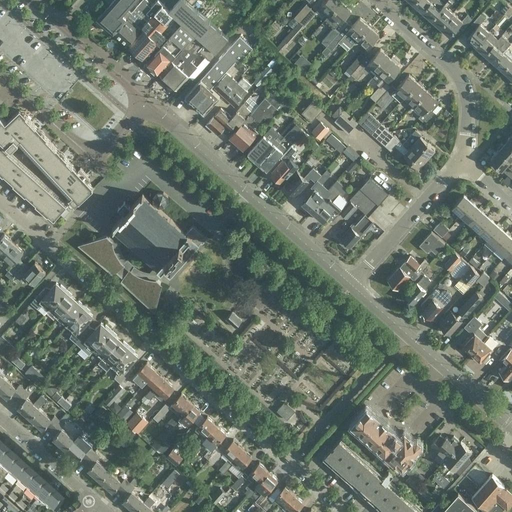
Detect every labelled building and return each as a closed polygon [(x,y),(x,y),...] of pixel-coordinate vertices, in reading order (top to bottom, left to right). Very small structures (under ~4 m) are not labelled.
[(134,0),(113,0),(109,4),(126,19),(127,18),(123,14),(134,0)] [(147,21),(155,13),(156,11),(146,3),(148,1),(147,0),(141,0),(129,17),(134,21),(132,23),(133,24),(135,26),(143,17),(147,21)] [(186,0),(177,0),(169,10),(182,21),(196,34),(204,41),(216,52),(229,38),(186,0)] [(210,0),(204,0),(200,6),(214,17),(221,8),(210,0)] [(322,10),(329,16),(342,1),(341,0),(325,0),(317,10),(320,13),(322,10)] [(417,0),(414,3),(423,11),(433,0),(417,0)] [(439,0),(433,0),(423,11),(432,19),(449,0),(448,0),(446,0),(444,4),(439,0)] [(449,0),(432,19),(441,27),(454,12),(449,7),(452,3),(449,0)] [(329,16),(325,20),(334,28),(346,15),(352,9),(342,1),(337,7),(329,16)] [(294,17),(289,24),(293,27),(311,7),(306,3),(294,17)] [(505,13),(511,6),(507,3),(501,9),(505,13)] [(109,4),(104,10),(97,18),(114,32),(121,25),(126,19),(109,4)] [(161,45),(162,43),(181,22),(182,21),(169,10),(162,4),(156,11),(155,13),(147,21),(141,27),(144,30),(129,46),(131,47),(143,58),(157,42),(161,45)] [(311,7),(293,27),(275,48),(279,51),(279,50),(281,52),(287,46),(285,44),(286,42),(288,44),(304,25),(316,12),(311,7)] [(454,12),(441,27),(450,36),(459,26),(462,29),(472,18),(467,14),(462,19),(454,12)] [(467,38),(476,46),(489,33),(490,31),(481,23),(486,17),(480,13),(471,24),(476,28),(467,38)] [(352,45),(358,38),(370,25),(360,17),(343,36),(339,32),(327,46),(322,51),(326,55),(331,49),(332,50),(339,42),(341,44),(348,50),(350,47),(352,45)] [(140,30),(135,26),(133,24),(132,23),(128,19),(115,33),(120,37),(127,44),(140,30)] [(159,72),(183,46),(184,47),(191,40),(196,34),(182,21),(181,22),(162,43),(163,44),(147,61),(159,72)] [(370,25),(358,38),(368,47),(380,34),(370,25)] [(334,28),(322,41),(327,46),(339,32),(334,28)] [(485,54),(499,39),(498,39),(490,31),(489,33),(476,46),(485,54)] [(160,74),(169,81),(204,41),(196,34),(191,40),(184,47),(160,74)] [(204,113),(220,96),(211,88),(233,62),(237,65),(253,47),(246,40),(239,34),(222,54),(201,77),(200,78),(192,88),(185,96),(192,102),(195,104),(198,107),(204,113)] [(302,45),(308,39),(303,35),(298,41),(302,45)] [(507,49),(511,43),(502,35),(498,39),(499,39),(485,54),(494,63),(507,49)] [(204,41),(169,81),(177,89),(189,75),(193,79),(209,61),(205,57),(197,66),(191,60),(199,51),(210,60),(217,53),(216,52),(204,41)] [(379,70),(391,58),(381,49),(366,65),(362,62),(352,74),(358,79),(365,71),(368,74),(371,70),(376,74),(379,70)] [(511,53),(507,49),(494,63),(503,71),(511,60),(511,53)] [(349,76),(366,57),(361,53),(344,72),(349,76)] [(303,73),(312,63),(302,54),(293,64),(303,73)] [(401,67),(398,64),(400,62),(393,56),(392,58),(391,58),(379,70),(384,75),(378,83),(380,85),(373,93),(379,99),(390,86),(387,83),(401,67)] [(253,82),(258,86),(265,80),(274,69),(273,69),(280,62),(277,59),(270,66),(268,64),(253,82)] [(511,60),(503,71),(511,79),(511,78),(511,60)] [(244,72),(248,68),(244,64),(240,69),(244,72)] [(336,78),(339,74),(334,69),(330,73),(336,78)] [(215,87),(225,96),(235,106),(247,92),(246,90),(251,84),(243,77),(238,83),(227,73),(215,87)] [(392,84),(390,86),(379,99),(377,101),(385,108),(396,96),(402,101),(420,81),(419,81),(418,82),(410,74),(397,88),(392,84)] [(420,81),(402,101),(405,104),(409,100),(415,105),(427,90),(421,84),(421,83),(420,81)] [(274,115),(285,102),(291,96),(276,83),(271,89),(272,89),(265,96),(265,97),(259,104),(229,136),(243,149),(258,132),(249,124),(254,119),(258,122),(264,116),(269,120),(274,115)] [(432,110),(440,101),(427,90),(415,105),(423,112),(418,117),(423,121),(424,119),(427,121),(434,112),(432,110)] [(222,130),(229,136),(259,104),(250,96),(242,104),(243,104),(231,117),(221,108),(214,115),(215,116),(207,125),(217,134),(222,130)] [(311,122),(316,117),(322,109),(312,100),(301,113),(311,122)] [(286,105),(281,110),(285,113),(290,108),(286,105)] [(2,118),(0,120),(0,171),(54,220),(67,205),(7,152),(10,148),(11,149),(19,142),(18,141),(21,138),(73,194),(71,196),(69,198),(72,200),(68,203),(71,207),(75,204),(79,200),(79,201),(94,187),(88,181),(91,178),(80,167),(78,170),(27,116),(25,117),(18,109),(6,121),(2,118)] [(358,122),(352,117),(344,110),(336,118),(335,120),(349,133),(358,122)] [(368,111),(359,122),(372,134),(382,123),(368,111)] [(321,140),(330,129),(316,117),(306,130),(311,134),(312,132),(321,140)] [(264,132),(270,125),(267,123),(261,129),(264,132)] [(386,127),(382,123),(372,134),(376,138),(386,127)] [(303,132),(295,124),(289,132),(297,139),(303,132)] [(248,152),(254,158),(279,131),(272,125),(248,152)] [(448,131),(442,126),(437,132),(443,137),(448,131)] [(391,131),(386,127),(376,138),(381,142),(391,131)] [(416,129),(412,134),(407,139),(413,144),(428,158),(436,149),(421,136),(422,135),(416,129)] [(279,131),(254,158),(260,164),(279,142),(274,137),(276,135),(278,136),(281,133),(279,131)] [(395,135),(391,131),(381,142),(385,146),(395,135)] [(301,147),(310,137),(304,132),(296,142),(301,147)] [(341,153),(346,147),(332,134),(327,140),(341,153)] [(401,141),(395,135),(385,146),(391,152),(401,141)] [(428,158),(413,144),(407,139),(403,143),(409,149),(405,153),(409,157),(408,158),(411,160),(411,159),(420,167),(428,158)] [(315,151),(319,146),(313,140),(308,145),(315,151)] [(511,160),(511,145),(507,140),(499,149),(511,161),(511,160)] [(279,142),(260,164),(267,169),(286,148),(279,142)] [(297,164),(292,159),(295,156),(292,154),(296,149),(291,145),(280,157),(283,159),(271,173),(281,182),(297,164)] [(358,154),(349,145),(343,151),(353,160),(358,154)] [(511,161),(499,149),(490,159),(504,170),(503,170),(511,177),(511,169),(508,166),(511,161)] [(356,166),(362,160),(357,156),(352,162),(356,166)] [(356,166),(352,162),(346,168),(350,172),(356,166)] [(286,185),(287,186),(286,187),(290,191),(291,190),(295,194),(310,177),(315,182),(315,181),(319,185),(328,176),(323,172),(321,174),(313,166),(304,177),(298,171),(286,185)] [(370,176),(350,198),(340,209),(350,217),(359,206),(369,215),(389,193),(370,176)] [(348,200),(343,196),(348,190),(340,182),(336,179),(327,189),(332,192),(328,197),(326,195),(312,211),(313,212),(323,221),(330,214),(333,217),(348,200)] [(332,192),(327,189),(322,195),(315,189),(303,202),(312,211),(326,195),(328,197),(332,192)] [(158,192),(154,196),(154,202),(153,203),(142,194),(113,226),(115,228),(109,236),(107,234),(81,244),(113,272),(115,270),(124,279),(123,281),(154,308),(161,282),(157,278),(163,270),(170,277),(199,244),(201,241),(203,242),(207,237),(193,225),(186,232),(157,207),(158,205),(164,205),(168,201),(168,196),(164,192),(158,192)] [(452,208),(462,216),(473,203),(475,201),(472,199),(470,200),(464,195),(452,208)] [(126,211),(131,204),(124,200),(119,206),(126,211)] [(473,203),(462,216),(471,224),(482,211),(484,209),(480,206),(479,208),(473,203)] [(482,211),(471,224),(480,232),(491,219),(493,217),(489,214),(488,216),(482,211)] [(351,246),(365,231),(374,221),(364,212),(341,237),(351,246)] [(491,219),(480,232),(489,240),(500,227),(502,225),(499,223),(497,224),(491,219)] [(434,229),(443,236),(450,228),(441,221),(434,229)] [(500,227),(489,240),(498,248),(509,235),(510,233),(508,231),(506,232),(500,227)] [(436,253),(445,243),(432,231),(419,245),(427,252),(430,248),(436,253)] [(446,240),(451,235),(447,232),(442,237),(446,240)] [(0,257),(14,242),(5,233),(0,238),(0,257)] [(511,237),(509,235),(498,248),(507,256),(511,249),(511,237)] [(14,242),(0,257),(0,261),(2,263),(7,258),(13,263),(14,264),(9,270),(14,275),(24,265),(25,263),(18,257),(24,250),(14,242)] [(464,256),(469,249),(465,246),(460,253),(464,256)] [(451,270),(462,258),(455,252),(444,264),(451,270)] [(398,288),(410,275),(413,279),(428,262),(424,258),(420,263),(410,255),(404,261),(404,262),(400,266),(388,279),(398,288)] [(476,267),(481,262),(473,256),(469,261),(476,267)] [(460,279),(471,267),(462,258),(449,272),(450,274),(450,275),(451,277),(453,278),(455,279),(456,278),(457,279),(458,277),(460,279)] [(35,261),(28,269),(24,265),(14,275),(19,280),(25,274),(35,283),(46,271),(35,261)] [(476,279),(480,274),(472,266),(462,277),(471,285),(476,279)] [(497,282),(502,277),(494,270),(490,275),(497,282)] [(490,279),(483,272),(476,280),(483,286),(490,279)] [(503,283),(509,276),(505,274),(500,280),(503,283)] [(424,288),(431,281),(424,275),(418,282),(417,281),(405,294),(415,303),(427,290),(424,288)] [(56,282),(48,292),(43,288),(31,302),(37,307),(42,304),(48,310),(67,289),(61,284),(60,285),(56,282)] [(440,293),(436,288),(421,304),(424,306),(422,309),(423,310),(422,311),(422,313),(429,319),(430,318),(431,317),(432,318),(450,298),(451,296),(450,293),(447,290),(445,290),(442,291),(440,293)] [(67,289),(48,310),(57,318),(74,299),(71,297),(72,296),(71,295),(72,294),(67,289)] [(450,333),(483,296),(476,290),(459,310),(460,312),(457,316),(451,311),(445,317),(446,318),(441,324),(443,326),(442,327),(447,332),(448,331),(450,333)] [(508,310),(511,306),(511,303),(498,291),(494,297),(508,310)] [(76,301),(74,299),(57,318),(66,326),(85,305),(79,300),(78,301),(77,300),(76,301)] [(85,305),(66,326),(72,331),(70,337),(76,342),(88,328),(84,324),(93,314),(89,311),(90,310),(85,305)] [(232,311),(225,318),(235,327),(242,320),(242,319),(232,311)] [(20,325),(27,318),(22,313),(15,321),(20,325)] [(479,326),(482,322),(474,315),(471,319),(464,326),(472,333),(462,344),(472,353),(488,335),(479,326)] [(105,325),(101,322),(93,332),(88,328),(76,342),(82,347),(87,344),(93,349),(111,329),(106,324),(105,325)] [(111,329),(93,349),(102,357),(118,339),(116,337),(117,336),(116,335),(117,334),(111,329)] [(488,335),(472,353),(481,362),(493,349),(484,341),(489,335),(488,335)] [(0,349),(8,356),(16,348),(2,336),(0,339),(0,349)] [(121,341),(118,339),(102,357),(111,365),(129,345),(124,340),(123,341),(121,340),(121,341)] [(135,350),(129,345),(111,365),(117,371),(115,377),(121,382),(133,368),(129,364),(138,354),(134,351),(135,350)] [(511,349),(510,347),(499,359),(505,364),(499,371),(509,379),(511,376),(511,349)] [(25,363),(15,355),(11,360),(21,368),(25,363)] [(138,371),(132,377),(142,385),(148,379),(147,379),(156,369),(147,360),(138,370),(138,371)] [(45,377),(31,365),(25,372),(38,385),(45,377)] [(148,379),(142,385),(147,389),(148,391),(151,388),(153,390),(156,387),(165,377),(156,369),(147,379),(148,379)] [(3,377),(0,381),(0,389),(8,397),(12,393),(17,398),(25,389),(19,384),(16,388),(3,377)] [(148,391),(146,393),(151,398),(155,393),(162,400),(174,385),(165,377),(156,387),(153,390),(151,388),(148,391)] [(110,404),(124,388),(120,384),(105,400),(110,404)] [(45,390),(51,396),(58,389),(55,387),(53,387),(49,387),(47,388),(45,389),(45,390)] [(30,393),(25,389),(17,398),(22,402),(18,406),(31,417),(38,409),(26,398),(30,393)] [(67,410),(71,405),(56,391),(52,396),(67,410)] [(42,392),(36,400),(41,404),(47,396),(42,392)] [(173,402),(174,402),(171,406),(166,402),(153,417),(158,421),(170,407),(176,413),(177,412),(179,414),(191,400),(182,392),(173,402)] [(142,398),(146,403),(151,398),(146,393),(142,398)] [(200,408),(191,400),(179,414),(177,412),(176,413),(172,417),(177,421),(179,418),(185,425),(200,408)] [(287,419),(295,410),(296,410),(285,400),(277,410),(287,419)] [(116,414),(122,407),(114,401),(108,407),(116,414)] [(125,421),(134,412),(125,405),(117,414),(125,421)] [(353,423),(353,424),(386,453),(396,442),(392,438),(397,432),(368,406),(353,423)] [(38,409),(31,417),(43,428),(47,424),(52,429),(60,420),(55,415),(51,420),(38,409)] [(138,433),(148,421),(137,411),(127,422),(138,433)] [(198,425),(208,433),(217,423),(207,415),(198,425)] [(177,421),(172,417),(168,422),(172,426),(177,421)] [(65,424),(60,420),(52,429),(57,433),(53,437),(66,448),(73,440),(61,429),(65,424)] [(226,431),(217,423),(208,433),(205,437),(202,435),(198,440),(202,444),(204,442),(210,447),(204,455),(208,459),(219,447),(215,443),(217,441),(226,431)] [(398,431),(397,432),(392,438),(396,442),(386,453),(395,461),(395,462),(396,463),(394,465),(400,470),(404,465),(422,445),(421,441),(418,438),(415,438),(406,430),(402,435),(398,431)] [(185,433),(177,433),(178,441),(185,433)] [(461,442),(461,441),(460,442),(454,436),(450,440),(447,436),(445,439),(440,435),(431,445),(446,458),(445,459),(446,459),(446,458),(447,458),(461,442)] [(163,452),(169,446),(160,437),(154,444),(163,452)] [(230,460),(243,446),(234,438),(225,448),(223,451),(219,447),(208,459),(213,463),(222,453),(228,458),(230,460)] [(383,476),(340,438),(323,457),(384,511),(420,511),(421,511),(387,480),(394,474),(389,469),(383,476)] [(73,440),(66,448),(78,459),(82,455),(87,460),(95,451),(90,447),(86,451),(73,440)] [(202,444),(198,440),(194,445),(198,449),(202,444)] [(468,447),(461,441),(461,442),(447,458),(446,458),(446,459),(445,459),(455,468),(454,468),(460,473),(470,461),(466,457),(468,454),(465,451),(468,447)] [(0,465),(9,455),(0,447),(0,446),(0,465)] [(252,454),(243,446),(230,460),(228,458),(223,463),(228,467),(233,462),(240,468),(252,454)] [(175,455),(177,452),(172,448),(166,455),(175,463),(180,459),(175,455)] [(100,456),(95,451),(87,460),(92,464),(88,468),(101,480),(109,471),(96,460),(100,456)] [(18,463),(9,455),(0,465),(0,467),(8,475),(18,463)] [(250,471),(251,472),(248,475),(244,471),(237,479),(231,486),(236,490),(247,478),(251,481),(245,487),(247,488),(245,491),(246,491),(243,495),(245,497),(248,493),(250,495),(254,490),(249,486),(254,481),(256,483),(268,469),(259,461),(250,471)] [(27,471),(18,463),(8,475),(17,483),(27,471)] [(228,467),(223,463),(219,468),(224,472),(228,467)] [(425,477),(412,466),(407,473),(419,484),(425,477)] [(278,478),(268,469),(256,483),(254,481),(249,486),(254,490),(256,489),(261,494),(263,491),(264,492),(278,478)] [(173,480),(178,474),(173,470),(168,476),(173,480)] [(37,479),(27,471),(17,483),(26,491),(37,479)] [(109,471),(101,480),(113,491),(117,486),(122,491),(134,477),(129,472),(124,477),(125,478),(121,482),(109,471)] [(444,488),(450,481),(439,471),(432,478),(444,488)] [(493,474),(491,475),(473,496),(488,509),(485,511),(501,511),(506,507),(508,509),(511,504),(511,484),(507,480),(504,483),(493,474)] [(188,484),(178,475),(173,481),(179,487),(180,485),(184,489),(188,484)] [(435,498),(410,476),(406,480),(431,503),(435,498)] [(135,487),(134,486),(138,481),(134,477),(122,491),(128,496),(124,500),(136,511),(144,502),(131,491),(135,487)] [(46,488),(37,479),(26,491),(35,499),(46,488)] [(285,503),(294,493),(285,485),(273,499),(280,504),(282,506),(285,503)] [(0,488),(0,490),(5,495),(8,492),(2,486),(0,488)] [(194,496),(198,492),(192,487),(188,491),(194,496)] [(55,496),(46,488),(35,499),(44,508),(55,496)] [(216,503),(225,493),(220,488),(210,498),(216,503)] [(440,492),(435,488),(431,493),(435,497),(440,492)] [(264,492),(263,491),(261,494),(253,503),(258,508),(260,505),(268,496),(264,492)] [(474,511),(478,509),(459,492),(447,505),(441,500),(429,511),(474,511)] [(304,501),(294,493),(285,503),(295,511),(304,501)] [(8,498),(14,503),(17,500),(11,494),(8,498)] [(200,505),(206,498),(201,494),(195,501),(200,505)] [(57,511),(64,504),(55,496),(44,508),(49,511),(57,511)] [(268,496),(260,505),(266,510),(274,501),(268,496)] [(17,506),(23,511),(26,508),(20,502),(17,506)] [(154,511),(144,502),(136,511),(137,511),(163,511),(160,509),(157,511),(154,511)]
